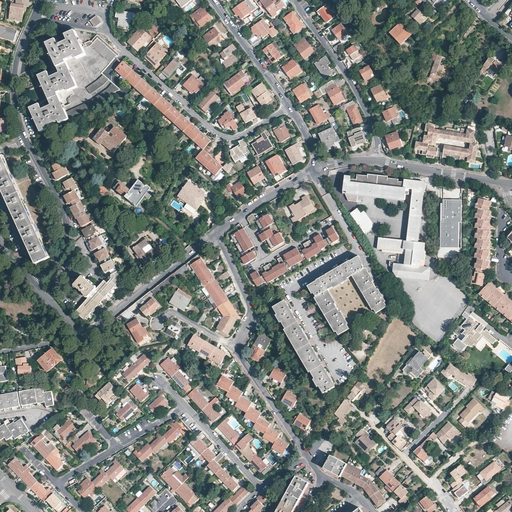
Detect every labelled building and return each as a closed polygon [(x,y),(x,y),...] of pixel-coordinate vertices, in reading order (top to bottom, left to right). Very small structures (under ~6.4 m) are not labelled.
[(24,6),(27,6),(28,6),(29,0),(16,0),(15,4),(11,3),(9,19),(22,21),(23,11),(24,6)] [(275,4),(272,1),(271,0),(261,0),(260,1),(271,14),(275,11),(276,12),(285,6),(280,0),(279,0),(277,2),(275,4)] [(244,1),(233,9),(237,15),(239,14),(242,18),(256,8),(252,3),(248,6),(244,1)] [(326,5),(318,10),(327,23),(335,17),(326,5)] [(415,6),(406,16),(409,19),(411,16),(420,24),(427,17),(415,6)] [(191,16),(194,20),(196,19),(200,24),(202,26),(213,18),(210,14),(208,15),(202,7),(191,16)] [(135,13),(117,11),(116,17),(119,18),(118,28),(127,29),(129,27),(130,22),(131,22),(131,19),(134,20),(135,13)] [(293,11),(283,18),(291,28),(290,29),(294,34),(304,26),(293,11)] [(96,16),(89,21),(94,26),(96,26),(101,23),(101,22),(101,21),(97,17),(96,16)] [(272,37),(279,32),(274,25),(270,28),(263,18),(252,27),(259,36),(261,35),(262,37),(269,33),(272,37)] [(369,21),(365,22),(366,23),(367,25),(370,29),(371,30),(375,33),(376,28),(374,27),(372,25),(369,21)] [(349,33),(341,23),(332,30),(340,40),(342,42),(353,34),(351,32),(349,33)] [(399,23),(390,32),(401,44),(411,35),(399,23)] [(17,31),(0,25),(0,32),(0,33),(0,37),(14,41),(17,31)] [(140,28),(128,42),(137,50),(150,37),(140,28)] [(215,28),(203,37),(211,47),(222,39),(220,36),(221,35),(215,28)] [(93,43),(91,41),(90,40),(81,44),(75,31),(66,35),(68,41),(59,45),(56,39),(46,44),(60,73),(51,77),(48,72),(38,76),(51,105),(42,109),(39,103),(29,108),(33,116),(32,117),(34,122),(36,122),(40,132),(50,127),(49,125),(58,121),(59,123),(94,106),(101,101),(111,94),(113,93),(122,101),(127,96),(101,73),(117,56),(97,38),(93,43)] [(97,34),(95,36),(97,38),(117,56),(119,54),(97,34)] [(304,38),(294,45),(304,58),(314,51),(304,38)] [(274,41),(263,50),(273,63),(284,54),(274,41)] [(157,43),(145,57),(155,66),(168,52),(157,43)] [(238,60),(232,52),(237,48),(233,44),(223,51),(220,54),(224,58),(227,56),(228,58),(222,63),(226,68),(238,60)] [(354,45),(346,50),(353,58),(361,52),(359,49),(357,50),(354,45)] [(427,49),(425,46),(419,52),(421,55),(427,49)] [(220,55),(217,51),(211,56),(214,60),(220,55)] [(432,72),(430,78),(439,81),(447,58),(433,53),(431,58),(436,60),(433,67),(430,66),(429,71),(432,72)] [(325,56),(315,63),(326,78),(332,73),(326,66),(330,63),(325,56)] [(503,66),(490,57),(484,66),(488,69),(489,68),(495,72),(499,66),(501,68),(503,66)] [(174,71),(177,68),(182,72),(186,68),(175,58),(166,68),(163,65),(155,73),(165,82),(174,71)] [(293,59),(282,67),(291,79),(302,71),(293,59)] [(121,75),(125,79),(132,70),(123,61),(115,70),(121,75)] [(369,66),(360,71),(366,80),(374,76),(369,66)] [(245,68),(243,69),(223,84),(231,94),(249,80),(245,74),(248,72),(245,68)] [(134,88),(135,88),(142,79),(132,70),(125,79),(134,88)] [(192,75),(183,85),(193,93),(195,91),(196,93),(207,81),(201,75),(197,79),(192,75)] [(142,79),(135,88),(144,96),(152,87),(142,79)] [(345,100),(336,83),(334,84),(332,80),(319,88),(320,89),(323,95),(328,92),(335,105),(345,100)] [(306,82),(293,90),(301,102),(314,94),(306,82)] [(266,92),(268,91),(261,83),(251,90),(263,106),(271,99),(269,96),(266,92)] [(380,85),(371,89),(377,101),(382,99),(383,100),(389,97),(385,90),(383,91),(380,85)] [(152,87),(144,96),(154,105),(162,96),(152,87)] [(219,97),(212,90),(198,105),(206,113),(209,109),(208,109),(213,103),(219,97)] [(162,96),(154,105),(164,114),(172,105),(162,96)] [(363,121),(353,100),(345,105),(341,107),(343,111),(347,110),(354,125),(363,121)] [(256,116),(251,107),(246,110),(242,103),(237,106),(239,110),(246,123),(256,116)] [(172,105),(164,114),(174,123),(182,114),(172,105)] [(319,105),(310,110),(318,124),(328,119),(330,123),(336,120),(334,116),(330,118),(326,110),(323,111),(319,105)] [(394,107),(383,112),(387,121),(398,117),(394,107)] [(222,118),(218,120),(220,123),(223,128),(224,128),(225,128),(226,128),(231,125),(234,130),(238,127),(229,111),(224,113),(225,114),(221,117),(222,118)] [(192,123),(182,114),(174,123),(183,132),(192,123)] [(0,132),(10,128),(6,118),(0,120),(0,132)] [(278,125),(273,128),(274,130),(281,142),(290,137),(286,130),(286,129),(283,122),(278,125)] [(192,123),(183,132),(193,141),(201,131),(192,123)] [(434,155),(436,155),(438,147),(432,146),(428,145),(428,143),(432,143),(435,144),(436,136),(446,138),(446,136),(452,137),(452,139),(458,140),(458,138),(465,140),(464,141),(470,142),(478,144),(476,136),(473,135),(474,130),(472,130),(467,129),(461,128),(460,133),(453,131),(454,128),(446,127),(446,130),(441,129),(434,128),(435,125),(426,123),(425,130),(428,130),(427,135),(424,134),(424,136),(423,141),(419,141),(416,140),(414,148),(419,149),(419,153),(426,154),(426,156),(434,158),(434,155)] [(103,128),(93,139),(100,145),(100,146),(101,147),(104,144),(114,153),(127,137),(112,125),(107,132),(103,128)] [(333,127),(319,134),(325,148),(333,144),(339,141),(333,127)] [(359,127),(346,132),(349,138),(355,136),(355,134),(362,131),(361,129),(360,129),(359,127)] [(211,140),(201,131),(193,141),(203,149),(204,149),(211,140)] [(364,136),(363,132),(362,131),(355,134),(355,136),(349,138),(352,147),(357,145),(356,144),(366,140),(364,136)] [(257,141),(252,144),(259,155),(273,147),(264,132),(261,134),(262,137),(264,139),(258,142),(257,141)] [(397,132),(385,136),(390,149),(402,145),(397,132)] [(0,149),(3,156),(4,155),(22,147),(20,142),(17,137),(0,144),(0,149)] [(248,146),(243,139),(240,140),(239,142),(241,146),(239,148),(238,146),(232,149),(231,156),(235,161),(239,158),(241,160),(242,163),(247,160),(245,155),(247,153),(244,149),(248,146)] [(298,143),(285,150),(293,165),(303,159),(297,149),(300,147),(298,143)] [(474,163),(475,156),(480,157),(478,147),(473,146),(472,150),(469,149),(464,148),(462,149),(461,149),(461,147),(452,146),(452,147),(450,147),(449,145),(444,145),(442,156),(448,157),(449,153),(454,154),(460,155),(459,159),(459,160),(466,162),(474,163)] [(204,149),(203,149),(195,158),(205,166),(213,157),(204,149)] [(215,158),(221,163),(227,157),(221,151),(215,158)] [(277,155),(266,161),(274,175),(278,172),(279,174),(286,170),(277,155)] [(0,185),(1,189),(8,203),(15,219),(23,235),(30,250),(36,263),(49,257),(2,156),(0,157),(0,185)] [(225,168),(213,157),(205,166),(217,177),(224,169),(229,173),(230,172),(233,168),(228,164),(225,168)] [(63,161),(61,163),(63,168),(65,167),(68,175),(69,174),(63,161)] [(53,166),(54,169),(56,172),(54,172),(53,173),(57,180),(68,175),(65,167),(63,168),(61,163),(53,166)] [(247,172),(254,184),(260,180),(265,177),(258,166),(247,172)] [(404,188),(404,182),(398,182),(399,179),(388,178),(388,176),(368,174),(368,176),(357,175),(357,179),(351,179),(350,182),(404,188)] [(418,242),(424,182),(414,181),(405,180),(404,182),(404,188),(350,182),(351,179),(351,177),(345,176),(345,175),(342,194),(343,194),(343,193),(345,193),(348,201),(357,202),(358,195),(405,200),(406,189),(413,190),(407,241),(379,238),(378,249),(405,252),(404,264),(394,263),(393,271),(397,277),(428,280),(430,267),(423,266),(425,252),(424,252),(425,243),(418,242)] [(75,190),(78,189),(73,178),(64,183),(65,185),(67,190),(65,190),(67,194),(75,190)] [(133,186),(130,190),(142,200),(145,196),(149,199),(154,192),(150,189),(150,188),(146,184),(145,185),(138,180),(137,182),(135,181),(133,183),(135,185),(133,186)] [(189,181),(179,193),(198,208),(206,197),(200,193),(202,190),(197,186),(197,187),(189,181)] [(142,200),(130,190),(120,182),(115,188),(137,206),(141,202),(142,200)] [(231,182),(224,187),(225,189),(227,188),(230,193),(234,190),(239,198),(247,192),(240,182),(233,186),(231,182)] [(75,190),(67,194),(64,196),(68,204),(69,204),(72,202),(73,206),(81,202),(75,190)] [(198,208),(179,193),(178,195),(197,209),(198,208)] [(289,206),(295,216),(297,215),(300,219),(310,213),(309,211),(314,208),(306,195),(301,198),(302,200),(297,203),(294,205),(293,203),(289,206)] [(476,202),(475,207),(478,208),(490,211),(491,207),(489,206),(489,205),(491,205),(491,201),(478,198),(477,203),(476,202)] [(461,200),(444,200),(443,247),(460,248),(461,200)] [(73,206),(71,207),(70,208),(74,216),(78,214),(79,217),(87,213),(81,202),(73,206)] [(372,220),(363,207),(359,210),(358,208),(350,214),(357,223),(363,232),(365,234),(370,230),(371,230),(371,229),(372,228),(372,227),(373,226),(373,225),(373,223),(373,222),(372,221),(372,220)] [(491,211),(490,211),(478,208),(477,213),(476,212),(475,217),(478,218),(490,221),(491,217),(489,216),(489,214),(491,215),(491,211)] [(91,222),(87,213),(79,217),(77,218),(80,222),(82,226),(83,226),(85,229),(91,226),(94,224),(96,223),(94,220),(91,222)] [(275,235),(271,228),(269,229),(267,227),(274,223),(269,213),(257,220),(253,213),(248,217),(248,219),(248,220),(249,220),(250,222),(250,223),(251,224),(256,221),(263,233),(259,235),(263,242),(267,239),(272,249),(285,241),(280,232),(275,235)] [(491,221),(490,221),(478,218),(477,223),(476,222),(475,227),(478,228),(490,230),(491,226),(489,226),(489,224),(490,224),(491,221)] [(91,226),(85,229),(82,230),(85,235),(86,235),(86,236),(87,235),(89,237),(90,241),(91,240),(99,236),(97,231),(98,231),(94,224),(91,226)] [(287,269),(306,258),(307,260),(321,252),(320,250),(340,239),(333,227),(326,231),(330,237),(324,240),(320,234),(314,238),(316,243),(313,245),(310,240),(303,244),(306,249),(302,251),(303,252),(300,254),(297,248),(284,256),(287,261),(284,263),(281,257),(277,259),(280,263),(273,268),(270,263),(264,267),(266,271),(263,273),(263,275),(261,276),(257,271),(252,274),(251,274),(257,286),(267,281),(268,283),(289,271),(287,269)] [(254,246),(244,228),(231,235),(243,257),(241,258),(245,264),(257,258),(253,251),(249,253),(247,250),(254,246)] [(491,231),(490,230),(478,228),(477,232),(475,232),(474,237),(478,238),(490,240),(491,236),(489,236),(489,234),(490,234),(491,231)] [(100,236),(99,236),(91,240),(93,244),(96,248),(99,247),(101,250),(107,247),(100,236)] [(155,246),(147,236),(134,246),(138,251),(141,255),(147,264),(163,252),(157,245),(155,246)] [(491,241),(490,240),(478,238),(477,242),(476,242),(474,247),(478,248),(489,250),(490,246),(488,246),(489,244),(490,244),(491,241)] [(107,261),(113,258),(107,247),(101,250),(98,252),(100,257),(102,260),(105,259),(107,261)] [(490,250),(489,250),(478,248),(477,252),(475,252),(474,257),(477,258),(490,260),(490,256),(488,256),(488,254),(490,254),(490,250)] [(184,265),(173,273),(178,279),(193,269),(197,276),(208,269),(198,254),(184,265)] [(317,280),(309,285),(339,335),(387,306),(382,297),(384,296),(382,293),(380,294),(370,276),(372,275),(370,272),(368,273),(358,256),(347,263),(347,264),(342,267),(342,266),(340,267),(340,268),(336,271),(335,270),(332,271),(332,272),(327,275),(327,274),(325,275),(325,276),(320,279),(317,280)] [(106,294),(107,295),(113,288),(119,282),(124,277),(113,258),(103,264),(107,272),(112,269),(114,273),(112,274),(113,275),(113,276),(112,276),(112,277),(113,277),(113,278),(109,282),(106,279),(99,287),(85,274),(76,283),(90,296),(77,310),(85,318),(93,309),(92,308),(106,294)] [(490,260),(477,258),(477,262),(475,262),(474,266),(476,267),(486,269),(490,269),(490,266),(489,266),(489,264),(490,264),(490,260)] [(486,269),(476,267),(475,275),(473,275),(471,282),(479,284),(479,287),(481,290),(484,287),(483,283),(486,269)] [(197,276),(204,286),(215,279),(208,269),(197,276)] [(230,276),(227,271),(219,277),(221,281),(230,276)] [(178,279),(173,273),(171,275),(170,276),(175,282),(178,279)] [(168,277),(167,278),(172,284),(175,282),(170,276),(168,277)] [(165,280),(164,281),(169,286),(172,284),(167,278),(165,280)] [(211,297),(222,289),(215,279),(204,286),(211,297)] [(162,282),(161,283),(166,289),(169,286),(164,281),(162,282)] [(484,287),(481,290),(478,293),(485,300),(486,300),(496,288),(493,286),(493,287),(491,286),(493,284),(490,281),(484,287)] [(157,285),(163,291),(166,289),(161,283),(159,284),(157,285)] [(233,284),(223,288),(226,294),(235,291),(233,284)] [(156,287),(154,288),(159,294),(163,291),(157,285),(156,287)] [(496,288),(486,300),(493,306),(494,306),(504,295),(501,292),(500,293),(499,292),(500,290),(497,287),(496,288)] [(153,289),(151,290),(156,295),(157,296),(159,294),(154,288),(153,289)] [(179,288),(170,303),(184,311),(193,297),(179,288)] [(211,297),(218,307),(229,300),(222,289),(211,297)] [(156,295),(151,290),(149,292),(148,293),(147,293),(152,299),(153,298),(156,295)] [(143,297),(148,302),(152,299),(147,293),(145,295),(143,297)] [(105,298),(107,295),(106,294),(92,308),(93,309),(99,303),(102,301),(105,298)] [(504,295),(494,306),(501,313),(501,312),(511,301),(509,299),(508,300),(507,298),(508,297),(505,294),(504,295)] [(141,298),(139,300),(144,306),(148,302),(143,297),(141,298)] [(144,306),(140,309),(146,315),(148,312),(149,314),(150,314),(150,313),(156,308),(159,305),(153,298),(152,299),(148,302),(144,306)] [(139,300),(135,303),(136,305),(140,309),(144,306),(139,300)] [(229,300),(218,307),(224,316),(228,316),(238,315),(229,300)] [(511,300),(511,301),(501,312),(508,319),(509,318),(511,314),(511,300)] [(284,301),(273,307),(324,394),(327,392),(327,393),(329,392),(328,391),(330,390),(330,391),(332,390),(331,389),(335,387),(329,377),(331,376),(328,373),(327,374),(317,356),(318,355),(316,352),(315,353),(304,334),(305,334),(304,331),(302,332),(291,313),(293,312),(291,309),(290,310),(284,301)] [(133,305),(132,306),(133,308),(137,312),(140,309),(136,305),(135,303),(133,304),(133,305)] [(130,307),(129,308),(130,310),(132,312),(134,315),(137,312),(133,308),(132,306),(130,307)] [(471,317),(476,311),(471,306),(466,312),(469,315),(471,317)] [(218,307),(214,310),(217,316),(224,316),(218,307)] [(127,309),(126,310),(127,312),(129,314),(131,317),(134,315),(132,312),(130,310),(129,308),(127,309)] [(124,311),(123,312),(124,315),(126,317),(128,319),(131,317),(129,314),(127,312),(126,310),(125,311),(124,311)] [(197,322),(201,324),(207,316),(206,315),(205,311),(197,322)] [(121,314),(120,315),(122,317),(123,318),(125,321),(128,319),(126,317),(124,315),(123,312),(121,314)] [(118,316),(117,317),(120,320),(123,324),(125,321),(123,318),(122,317),(120,315),(118,316)] [(227,334),(238,315),(228,316),(224,316),(217,328),(227,334)] [(481,329),(482,329),(484,326),(483,325),(483,324),(482,324),(480,323),(478,325),(476,328),(473,325),(472,326),(469,323),(472,319),(473,319),(472,317),(471,318),(468,315),(459,325),(463,328),(464,328),(464,329),(461,332),(464,335),(466,333),(467,334),(461,341),(464,344),(466,342),(467,343),(470,346),(472,344),(471,344),(473,342),(474,343),(475,341),(476,342),(478,340),(477,339),(481,334),(482,335),(492,343),(493,341),(494,338),(488,333),(488,332),(488,331),(485,328),(483,330),(483,331),(481,329)] [(210,329),(215,332),(217,328),(224,316),(217,316),(209,329),(210,329)] [(114,319),(115,320),(117,323),(118,324),(119,326),(123,324),(120,320),(117,317),(116,318),(114,319)] [(137,318),(127,324),(138,343),(145,339),(143,337),(147,335),(143,327),(137,318)] [(179,329),(181,326),(173,321),(171,324),(168,328),(169,329),(166,332),(174,337),(177,333),(178,334),(181,330),(179,329)] [(260,333),(254,344),(265,351),(268,346),(272,340),(260,333)] [(188,345),(198,351),(205,340),(194,334),(188,345)] [(205,340),(198,351),(209,358),(216,347),(205,340)] [(174,344),(172,345),(167,350),(170,354),(172,352),(173,353),(177,349),(176,348),(177,347),(174,344)] [(265,351),(254,344),(248,355),(259,361),(265,351)] [(216,347),(209,358),(220,364),(227,353),(216,347)] [(52,349),(38,360),(47,372),(62,360),(52,349)] [(147,352),(144,349),(136,357),(138,360),(147,352)] [(132,355),(130,357),(135,363),(141,369),(153,358),(147,351),(147,352),(138,360),(136,357),(133,354),(132,355)] [(410,373),(413,376),(416,373),(419,376),(424,371),(420,368),(428,360),(419,352),(402,370),(408,376),(410,373)] [(168,357),(167,358),(174,365),(176,363),(178,361),(173,356),(171,359),(168,357)] [(26,357),(16,358),(17,367),(19,367),(19,373),(31,373),(31,366),(29,366),(29,363),(27,363),(26,357)] [(141,369),(135,363),(130,357),(127,360),(132,365),(123,374),(129,381),(141,369)] [(179,370),(181,368),(180,367),(177,369),(174,365),(167,358),(161,364),(172,376),(179,370)] [(0,361),(0,379),(1,383),(3,382),(4,380),(6,382),(8,381),(6,366),(4,367),(2,366),(1,362),(0,361)] [(448,365),(441,372),(445,377),(447,375),(449,376),(451,374),(455,376),(464,382),(465,381),(469,383),(468,385),(472,388),(477,380),(469,374),(468,376),(451,364),(450,366),(448,365)] [(276,368),(270,377),(282,384),(287,374),(276,368)] [(190,382),(179,370),(172,376),(183,388),(190,382)] [(232,385),(234,381),(222,374),(216,385),(228,392),(232,385)] [(464,382),(455,376),(454,378),(467,387),(468,385),(469,383),(465,381),(464,382)] [(352,391),(347,397),(352,401),(364,388),(366,389),(369,385),(361,378),(354,386),(351,391),(352,391)] [(429,397),(432,400),(441,392),(442,393),(445,390),(435,379),(425,389),(428,392),(429,391),(431,392),(430,393),(429,394),(429,397)] [(109,382),(98,393),(102,398),(107,404),(112,400),(111,399),(114,395),(113,394),(117,390),(109,382)] [(137,383),(130,389),(142,401),(151,393),(149,390),(146,393),(137,383)] [(232,385),(228,392),(226,396),(237,402),(241,396),(244,392),(232,385)] [(46,404),(44,391),(43,389),(41,389),(40,390),(38,389),(38,387),(35,388),(36,389),(38,404),(39,406),(41,406),(42,404),(46,404)] [(202,409),(209,403),(195,387),(188,394),(202,409)] [(38,404),(36,389),(33,390),(32,391),(30,390),(30,388),(27,388),(28,391),(31,405),(31,407),(33,406),(35,405),(38,404)] [(31,405),(28,391),(25,391),(24,393),(22,391),(22,389),(19,390),(23,408),(26,407),(27,406),(31,405)] [(508,398),(497,392),(497,393),(492,390),(488,398),(497,403),(503,407),(502,408),(506,411),(510,403),(507,401),(508,399),(508,398)] [(9,391),(10,394),(13,409),(13,410),(15,409),(17,408),(20,407),(18,392),(15,393),(14,394),(12,393),(12,391),(9,391)] [(50,409),(51,408),(55,407),(52,392),(49,393),(49,394),(47,392),(47,391),(44,391),(46,404),(47,406),(47,409),(50,409)] [(287,391),(282,401),(293,408),(299,398),(287,391)] [(1,393),(2,395),(4,410),(4,411),(8,411),(9,410),(13,409),(10,394),(7,394),(6,396),(5,394),(4,392),(1,393)] [(434,401),(442,393),(441,392),(432,400),(434,401)] [(127,394),(120,400),(123,403),(130,397),(127,394)] [(162,395),(149,406),(156,413),(165,404),(167,407),(170,404),(162,395)] [(253,402),(241,396),(237,402),(235,406),(247,413),(251,406),(253,402)] [(219,400),(216,397),(209,403),(212,406),(219,400)] [(415,398),(404,409),(408,413),(411,411),(412,412),(416,408),(421,414),(422,412),(426,415),(431,416),(431,410),(424,404),(423,405),(419,401),(415,398)] [(128,403),(123,407),(116,414),(122,421),(125,418),(128,421),(134,414),(132,412),(137,407),(130,399),(127,402),(128,403)] [(356,410),(345,399),(334,413),(339,418),(336,422),(340,426),(348,418),(345,415),(344,414),(350,408),(351,410),(354,412),(356,410)] [(485,409),(475,399),(467,406),(468,407),(460,415),(463,417),(460,420),(466,427),(469,424),(468,423),(476,415),(474,414),(479,409),(481,411),(482,412),(485,409)] [(212,406),(209,403),(202,409),(214,421),(220,415),(212,406)] [(261,413),(251,406),(247,413),(245,417),(256,423),(259,417),(261,413)] [(306,429),(311,421),(299,414),(298,417),(296,416),(292,424),(305,431),(300,438),(305,445),(312,434),(306,430),(306,429)] [(57,424),(54,427),(55,429),(54,431),(55,432),(54,433),(60,438),(62,436),(64,437),(76,426),(67,417),(64,420),(66,423),(61,428),(57,424)] [(271,423),(259,417),(256,423),(253,427),(265,434),(269,427),(271,423)] [(404,435),(400,430),(403,428),(400,425),(399,425),(397,421),(393,420),(390,417),(385,423),(387,425),(387,426),(387,427),(390,429),(388,431),(391,433),(388,437),(394,443),(397,446),(404,440),(401,438),(404,435)] [(7,427),(13,435),(15,438),(22,434),(14,423),(12,424),(10,423),(7,419),(4,422),(6,424),(7,427)] [(13,422),(14,423),(22,434),(22,435),(29,431),(23,422),(21,423),(20,422),(18,421),(17,420),(13,422)] [(227,422),(225,420),(218,426),(232,441),(239,434),(227,422)] [(163,436),(168,441),(170,443),(181,432),(183,434),(186,431),(176,421),(174,424),(172,422),(170,424),(173,427),(163,436)] [(0,430),(5,438),(6,440),(13,435),(7,427),(5,428),(4,427),(2,426),(0,422),(0,430)] [(325,423),(323,427),(328,432),(331,429),(325,423)] [(449,423),(437,435),(438,436),(444,443),(447,440),(444,436),(446,434),(450,438),(455,438),(460,434),(449,423)] [(280,433),(269,427),(265,434),(263,437),(274,444),(278,437),(280,433)] [(323,427),(320,430),(321,432),(308,450),(310,452),(311,455),(312,456),(330,433),(328,432),(323,427)] [(358,439),(365,432),(362,429),(355,436),(358,439)] [(97,439),(88,431),(72,446),(79,453),(88,444),(90,446),(97,439)] [(150,446),(154,450),(156,452),(168,441),(163,436),(159,431),(156,434),(159,437),(150,446)] [(370,443),(371,441),(367,437),(369,436),(366,432),(355,442),(366,454),(374,447),(370,443)] [(46,458),(56,448),(51,442),(48,445),(47,446),(41,440),(42,439),(44,436),(41,433),(39,436),(38,435),(31,443),(46,458)] [(252,438),(247,433),(237,443),(240,446),(238,448),(249,460),(256,454),(247,443),(252,438)] [(79,438),(75,435),(70,439),(74,443),(79,438)] [(208,448),(197,436),(191,442),(201,452),(198,455),(199,456),(208,448)] [(289,444),(278,437),(274,444),(272,448),(283,454),(289,444)] [(429,450),(425,445),(430,440),(430,439),(431,439),(430,438),(429,439),(428,437),(422,443),(414,451),(418,455),(427,464),(433,458),(427,452),(429,450)] [(397,446),(400,449),(406,443),(404,440),(397,446)] [(150,446),(147,443),(138,452),(136,449),(133,452),(142,461),(154,450),(150,446)] [(68,459),(56,448),(46,458),(57,470),(68,459)] [(217,456),(208,448),(199,456),(199,457),(202,459),(205,456),(210,462),(211,462),(217,456)] [(225,465),(220,460),(225,455),(222,452),(217,456),(211,462),(219,471),(222,468),(225,465)] [(262,460),(256,454),(249,460),(261,472),(268,466),(266,464),(262,460)] [(323,468),(340,477),(341,475),(342,474),(347,464),(330,455),(323,468)] [(8,464),(19,476),(29,467),(26,464),(24,467),(14,458),(8,464)] [(106,473),(110,478),(112,480),(115,477),(123,469),(124,468),(115,459),(112,462),(115,464),(106,473)] [(495,461),(476,476),(480,481),(484,478),(486,481),(501,469),(495,461)] [(355,466),(348,462),(347,464),(342,474),(345,475),(344,477),(348,479),(353,482),(354,480),(356,481),(360,474),(362,470),(355,466)] [(450,484),(454,488),(459,483),(463,480),(460,476),(468,470),(462,463),(450,472),(451,473),(456,479),(455,481),(450,484)] [(185,481),(189,477),(186,474),(183,477),(177,471),(175,473),(169,466),(166,469),(167,470),(163,473),(162,472),(160,475),(173,488),(171,491),(171,492),(173,493),(176,490),(182,484),(185,481)] [(29,467),(19,476),(27,484),(23,489),(26,492),(31,487),(37,481),(29,472),(31,469),(29,467)] [(377,473),(387,484),(394,477),(391,474),(390,476),(388,474),(381,467),(379,469),(380,470),(377,473)] [(92,482),(96,487),(99,489),(110,478),(106,473),(101,468),(99,471),(101,473),(92,482)] [(216,474),(225,482),(231,476),(222,468),(219,471),(216,474)] [(123,469),(115,477),(118,480),(126,472),(123,469)] [(416,475),(414,471),(404,480),(407,483),(416,475)] [(380,489),(375,483),(374,484),(369,479),(360,474),(356,481),(360,483),(359,485),(363,487),(368,494),(370,493),(372,495),(378,490),(380,489)] [(231,476),(225,482),(233,491),(239,485),(231,476)] [(286,493),(299,500),(304,491),(309,483),(296,476),(286,493)] [(92,482),(87,477),(85,480),(87,482),(82,487),(78,491),(85,498),(90,493),(96,487),(92,482)] [(397,480),(394,477),(387,484),(384,487),(388,491),(391,488),(394,491),(399,486),(397,483),(395,481),(397,480)] [(459,483),(454,488),(452,489),(459,498),(470,489),(463,480),(459,483)] [(31,487),(42,499),(51,490),(49,487),(46,490),(37,481),(31,487)] [(200,497),(185,481),(182,484),(198,500),(200,497)] [(182,484),(176,490),(188,502),(190,500),(194,504),(198,500),(182,484)] [(250,491),(251,490),(245,484),(243,487),(248,493),(250,491)] [(404,488),(401,484),(399,486),(394,491),(401,498),(397,501),(399,503),(401,505),(405,502),(412,497),(408,492),(411,489),(407,485),(406,485),(404,488)] [(150,486),(138,498),(145,504),(157,492),(150,486)] [(489,486),(474,498),(480,507),(492,498),(491,496),(494,494),(489,486)] [(99,489),(96,487),(90,493),(93,496),(99,490),(99,489)] [(248,493),(243,487),(240,489),(246,495),(247,494),(248,493)] [(245,496),(246,495),(240,489),(237,492),(243,498),(245,496)] [(51,490),(42,499),(53,511),(60,504),(51,495),(53,492),(51,490)] [(386,500),(378,490),(372,495),(370,497),(378,507),(381,505),(382,504),(386,500)] [(243,498),(237,492),(235,494),(240,500),(242,498),(243,498)] [(428,494),(427,495),(424,492),(418,498),(428,511),(430,511),(438,506),(435,503),(434,504),(432,501),(429,499),(431,497),(428,494)] [(286,493),(278,508),(284,511),(292,511),(295,507),(299,500),(286,493)] [(239,501),(240,500),(235,494),(232,497),(238,503),(239,501)] [(392,496),(387,502),(395,509),(400,504),(392,496)] [(234,504),(236,505),(237,504),(238,503),(232,497),(230,499),(234,504)] [(137,511),(145,504),(138,498),(127,509),(129,511),(137,511)] [(229,498),(220,507),(225,511),(226,511),(230,508),(234,504),(230,499),(229,498)] [(265,500),(264,501),(262,504),(258,500),(255,503),(251,507),(253,509),(255,511),(257,511),(263,506),(264,507),(268,503),(265,500)] [(511,511),(511,502),(510,500),(496,511),(511,511)] [(499,508),(505,503),(502,500),(496,505),(499,508)]
